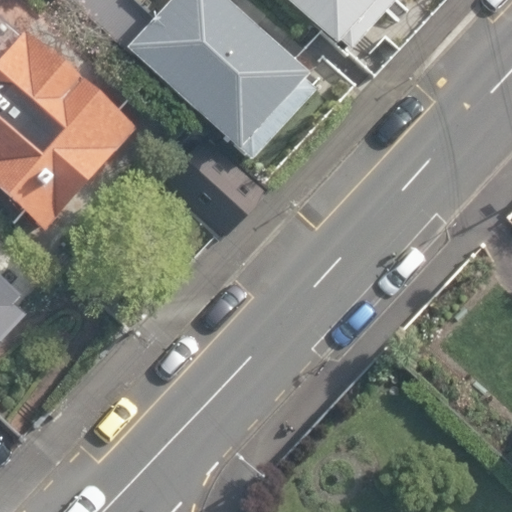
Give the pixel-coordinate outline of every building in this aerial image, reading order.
[(1,0),(0,0),(0,185),(50,227),(142,118),(1,0)] [(74,0),(123,44),(162,0),(74,0)] [(269,0),(171,0),(140,38),(272,147),(343,61),(269,0)] [(288,0),(340,49),(386,0),(288,0)] [(0,350),(59,288),(0,233),(0,350)]
